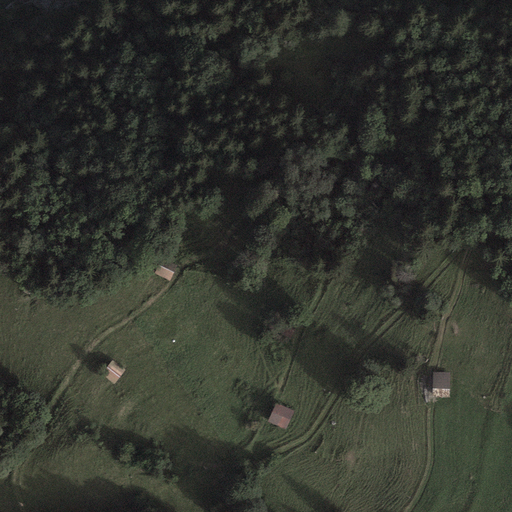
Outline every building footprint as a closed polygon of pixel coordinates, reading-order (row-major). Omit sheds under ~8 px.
[(164,261),(157,271),(169,277),(175,266),(164,261)] [(30,280),(23,291),(35,298),(41,286),(30,280)] [(280,331),(290,336),(296,325),(293,324),(296,317),(289,313),(280,331)] [(113,362),(104,374),(114,381),(123,369),(113,362)] [(435,381),(435,394),(447,395),(448,382),(435,381)] [(278,406),(271,420),(285,426),(291,412),(278,406)]
